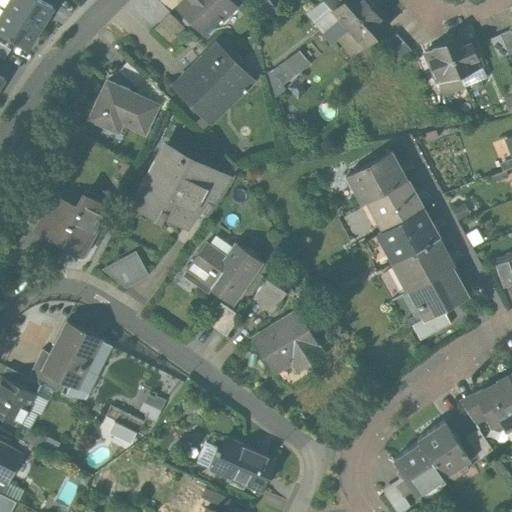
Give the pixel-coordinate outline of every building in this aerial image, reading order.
[(38,0),(10,0),(5,9),(40,30),(53,8),(38,0)] [(186,0),(178,8),(207,37),(235,8),(227,0),(186,0)] [(266,0),(265,0),(257,7),(269,20),(277,12),(266,0)] [(364,0),(347,0),(333,13),(348,31),(373,9),(364,0)] [(40,30),(5,9),(0,17),(0,34),(27,50),(40,30)] [(373,9),(348,31),(364,48),(389,26),(373,9)] [(170,16),(153,33),(169,49),(186,32),(170,16)] [(511,34),(511,33),(490,42),(498,62),(511,56),(511,34)] [(396,37),(380,52),(395,68),(411,53),(396,37)] [(469,38),(447,46),(459,77),(481,68),(469,38)] [(0,44),(0,58),(4,61),(10,51),(0,44)] [(447,46),(425,55),(437,86),(459,77),(447,46)] [(200,61),(173,87),(203,117),(228,92),(236,100),(254,83),(219,48),(203,64),(200,61)] [(273,69),(284,85),(313,66),(303,50),(273,69)] [(127,64),(118,73),(135,90),(144,81),(127,64)] [(104,126),(116,121),(122,124),(144,134),(158,106),(129,92),(129,91),(114,84),(113,85),(107,82),(89,119),(104,126)] [(116,121),(104,126),(118,133),(122,124),(116,121)] [(164,148),(138,197),(162,210),(160,213),(165,215),(167,212),(187,223),(202,196),(213,174),(212,174),(164,148)] [(373,201),(406,182),(407,182),(391,153),(345,178),(361,207),(373,201)] [(202,196),(217,203),(232,181),(213,171),(212,174),(213,174),(202,196)] [(388,229),(421,211),(406,182),(373,201),(388,229)] [(27,223),(38,229),(54,198),(43,192),(27,223)] [(73,241),(84,247),(105,208),(82,196),(75,209),(54,198),(38,229),(70,246),(73,241)] [(397,262),(438,240),(422,211),(421,211),(388,229),(381,233),(397,262)] [(407,292),(408,294),(452,269),(454,268),(438,240),(397,262),(393,265),(394,266),(395,266),(409,291),(407,292)] [(73,241),(70,246),(82,252),(84,247),(73,241)] [(206,242),(185,272),(233,306),(264,263),(235,242),(226,255),(206,242)] [(104,271),(126,289),(149,276),(137,253),(104,271)] [(502,290),(511,287),(511,273),(509,263),(495,268),(502,290)] [(452,269),(408,294),(409,295),(414,292),(421,304),(416,307),(424,321),(424,322),(443,312),(468,298),(452,269)] [(266,280),(252,300),(272,313),(285,294),(266,280)] [(221,303),(206,323),(226,337),(240,317),(221,303)] [(297,312),(253,339),(274,372),(299,357),(305,365),(323,354),(297,312)] [(424,322),(424,321),(412,327),(421,342),(451,325),(443,312),(424,322)] [(67,391),(73,395),(86,397),(97,374),(83,367),(99,337),(67,321),(45,365),(42,371),(67,383),(70,385),(67,391)] [(61,395),(67,383),(42,371),(45,365),(37,361),(28,378),(61,395)] [(35,394),(2,377),(0,379),(0,416),(19,426),(35,394)] [(511,426),(511,383),(509,377),(498,382),(499,384),(475,396),(486,418),(490,426),(500,421),(504,431),(511,426)] [(151,390),(141,410),(158,419),(168,399),(151,390)] [(461,404),(475,424),(486,418),(475,396),(461,404)] [(419,443),(444,479),(470,461),(444,422),(417,439),(419,443)] [(25,427),(19,439),(41,450),(47,438),(25,427)] [(479,430),(466,439),(480,459),(493,451),(479,430)] [(206,442),(198,462),(262,490),(275,460),(225,438),(221,448),(206,442)] [(0,478),(7,482),(22,453),(0,442),(0,478)] [(444,479),(419,443),(393,461),(418,497),(444,479)] [(396,486),(384,494),(396,511),(401,511),(410,506),(396,486)]
